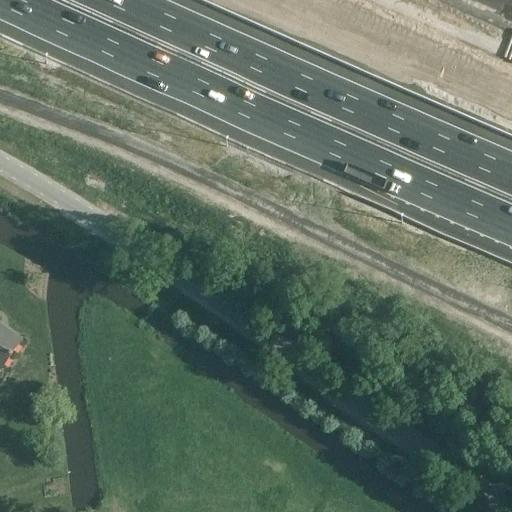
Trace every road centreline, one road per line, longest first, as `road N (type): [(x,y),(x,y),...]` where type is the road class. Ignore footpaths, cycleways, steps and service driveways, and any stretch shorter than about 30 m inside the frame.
road 1 (tertiary): [(511,511),(199,291),(0,163)]
road 2 (motorway): [(100,0),(511,188)]
